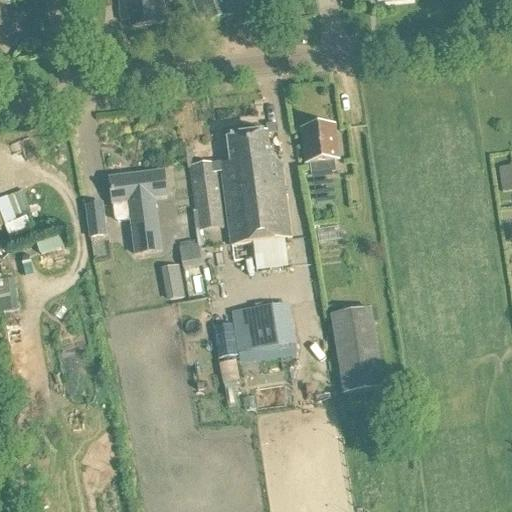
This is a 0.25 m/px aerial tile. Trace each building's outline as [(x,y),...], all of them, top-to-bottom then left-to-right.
[(118,0),(121,12),(120,12),(121,24),(129,22),(131,30),(165,25),(162,10),(163,10),(161,0),(118,0)] [(233,16),(227,0),(193,0),(201,21),(209,18),(211,24),(233,16)] [(338,158),(339,158),(335,126),(304,130),(309,165),(312,165),(313,175),(336,172),(335,163),(339,163),(338,158)] [(268,190),(274,242),(292,240),(282,164),(272,159),(269,135),(249,137),(255,192),(268,190)] [(232,247),(274,242),(268,190),(255,192),(249,137),(230,140),(233,163),(224,164),(225,176),(223,178),(232,247)] [(198,212),(221,209),(215,166),(192,169),(198,212)] [(511,166),(503,167),(506,191),(511,190),(511,166)] [(119,226),(131,225),(135,259),(161,256),(158,231),(154,202),(166,200),(163,174),(109,181),(115,223),(119,226)] [(25,193),(0,201),(0,229),(8,227),(12,238),(38,229),(25,193)] [(90,240),(106,239),(102,207),(86,209),(90,240)] [(65,237),(36,246),(40,258),(69,249),(65,237)] [(179,251),(183,272),(202,269),(199,247),(179,251)] [(179,268),(161,271),(163,283),(181,280),(179,268)] [(289,308),(263,312),(270,350),(295,346),(289,308)] [(233,317),(238,355),(270,350),(263,312),(233,317)] [(341,382),(372,376),(364,328),(351,331),(349,318),(332,321),(341,382)] [(224,388),(228,410),(237,409),(233,386),(224,388)] [(368,478),(364,454),(353,455),(357,480),(368,478)]
